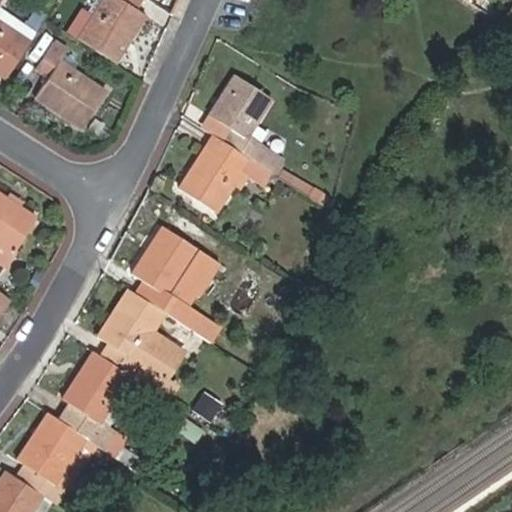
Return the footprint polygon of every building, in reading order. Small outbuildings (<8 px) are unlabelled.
[(0,0),(0,73),(7,79),(30,44),(37,34),(26,27),(0,10),(0,0)] [(67,31),(78,38),(103,0),(94,0),(90,7),(85,3),(67,31)] [(103,0),(78,38),(115,62),(145,15),(136,9),(140,0),(103,0)] [(49,15),(38,8),(26,27),(37,34),(47,18),(49,15)] [(36,97),(82,128),(106,92),(60,62),(67,50),(54,42),(37,68),(50,77),(36,97)] [(247,138),(255,126),(271,100),(234,76),(210,114),(231,128),(224,140),(235,147),(280,175),(283,160),(256,143),(247,138)] [(256,143),(263,131),(255,126),(247,138),(256,143)] [(224,140),(214,133),(204,148),(226,161),(235,147),(224,140)] [(216,211),(234,184),(242,171),(251,177),(264,186),(267,181),(276,186),(280,176),(280,175),(235,147),(226,161),(204,148),(179,186),(216,211)] [(234,184),(244,190),(251,177),(242,171),(234,184)] [(0,245),(13,254),(36,216),(0,192),(0,245)] [(186,308),(199,287),(194,284),(210,259),(162,228),(133,273),(144,281),(136,293),(166,313),(194,332),(202,319),(186,308)] [(0,261),(5,265),(13,254),(0,245),(0,261)] [(179,360),(149,338),(166,313),(136,293),(130,289),(99,335),(112,344),(141,364),(132,378),(167,402),(176,388),(165,381),(179,360)] [(130,377),(132,378),(141,364),(112,344),(103,358),(130,377)] [(118,416),(109,409),(130,377),(103,358),(95,353),(63,401),(68,405),(59,420),(95,444),(117,459),(127,444),(108,430),(118,416)] [(42,494),(56,503),(95,444),(59,420),(49,413),(17,460),(25,465),(16,477),(42,494)] [(173,430),(189,442),(197,429),(181,418),(173,430)] [(30,511),(42,494),(16,477),(6,470),(0,478),(0,511),(30,511)]
